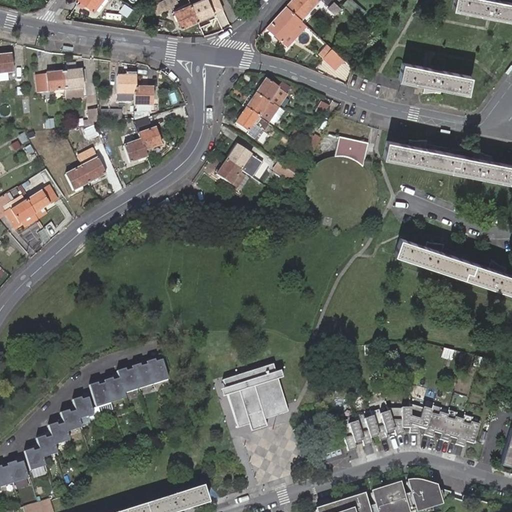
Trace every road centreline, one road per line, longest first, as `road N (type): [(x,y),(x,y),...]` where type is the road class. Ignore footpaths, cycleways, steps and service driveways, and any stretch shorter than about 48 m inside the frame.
road 1 (residential): [(0,310),(74,237),(188,159),(201,135),(207,54)]
road 2 (residential): [(207,54),(286,69),(466,126),(486,118),(498,101)]
road 3 (residential): [(511,487),(400,462),(234,511)]
road 4 (residential): [(157,348),(93,372),(0,455)]
road 5 (residential): [(41,29),(207,54)]
